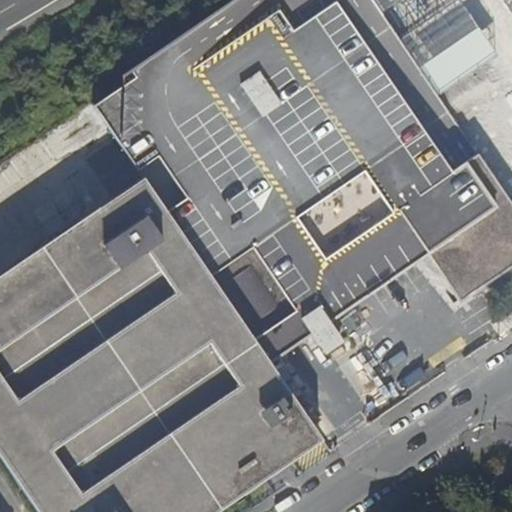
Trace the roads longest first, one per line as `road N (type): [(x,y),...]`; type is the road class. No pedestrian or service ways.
road 1 (unknown): [(235,242),(172,151),(158,84),(166,66),(262,0)]
road 2 (unknown): [(343,0),(442,137),(511,255)]
road 3 (residential): [(511,369),(309,511)]
